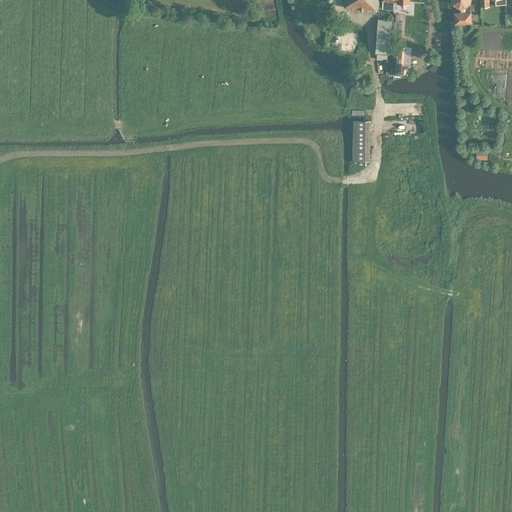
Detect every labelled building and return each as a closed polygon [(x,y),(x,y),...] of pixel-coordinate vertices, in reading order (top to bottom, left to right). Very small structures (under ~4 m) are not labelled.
[(344,0),(344,7),(367,10),(367,8),(377,10),(378,0),(344,0)] [(397,2),(409,3),(409,0),(382,0),(382,8),(387,8),(393,9),(393,0),(395,0),(397,0),(397,2)] [(470,1),(470,0),(452,0),(453,2),(459,5),(459,12),(454,12),(455,23),(470,23),(470,22),(471,22),(471,11),(470,1)] [(377,58),(385,59),(385,53),(389,54),(392,18),(378,17),(374,52),(377,53),(377,58)] [(511,64),(500,65),(500,92),(511,91),(511,64)] [(353,160),(369,160),(370,120),(354,119),(353,160)] [(487,149),(476,149),(476,158),(487,158),(487,149)]
